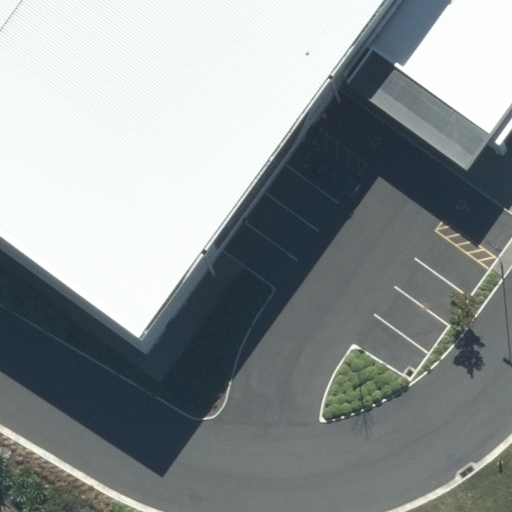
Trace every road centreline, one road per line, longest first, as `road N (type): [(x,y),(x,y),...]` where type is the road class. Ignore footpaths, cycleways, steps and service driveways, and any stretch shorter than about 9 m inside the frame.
road 1 (unknown): [(149,444),(428,99)]
road 2 (unknown): [(149,444),(181,453),(265,453),(365,427),(465,377),(511,312)]
road 3 (unknown): [(0,363),(80,423),(149,444)]
